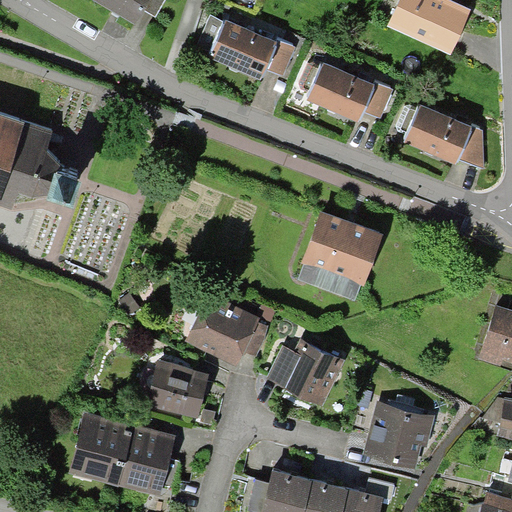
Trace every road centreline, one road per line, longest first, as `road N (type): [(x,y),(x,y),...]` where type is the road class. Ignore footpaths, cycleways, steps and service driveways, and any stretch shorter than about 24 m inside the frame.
road 1 (residential): [(511,218),(190,94),(24,0)]
road 2 (residential): [(209,511),(243,388)]
